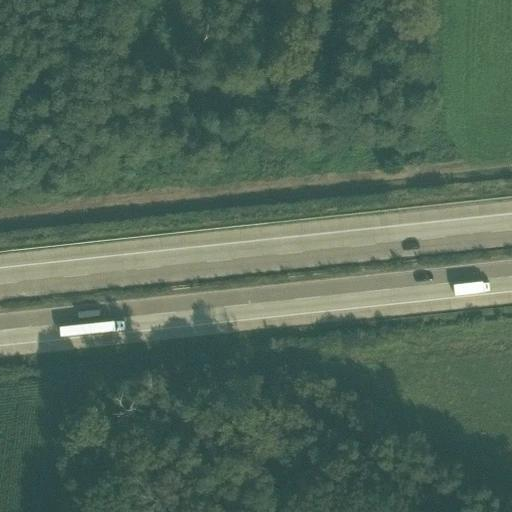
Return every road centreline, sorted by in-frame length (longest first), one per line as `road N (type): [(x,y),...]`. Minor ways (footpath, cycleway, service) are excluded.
road 1 (track): [(0,223),(511,167)]
road 2 (motorway): [(511,230),(0,285)]
road 3 (motorway): [(0,331),(511,277)]
